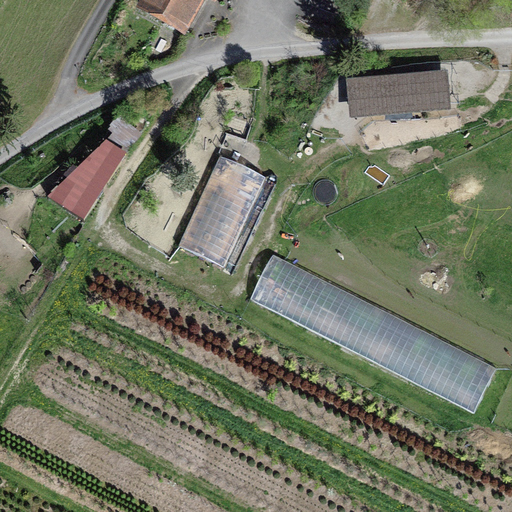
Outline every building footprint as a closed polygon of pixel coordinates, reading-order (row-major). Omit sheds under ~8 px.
[(138,0),(129,16),(175,42),(199,0),(213,8),(218,0),(138,0)] [(319,0),(316,11),(348,20),(353,0),(319,0)] [(345,88),(348,122),(443,114),(440,80),(345,88)] [(100,133),(54,198),(83,219),(130,154),(100,133)] [(227,265),(267,174),(219,153),(179,244),(227,265)] [(272,254),(249,301),(478,409),(501,362),(272,254)]
